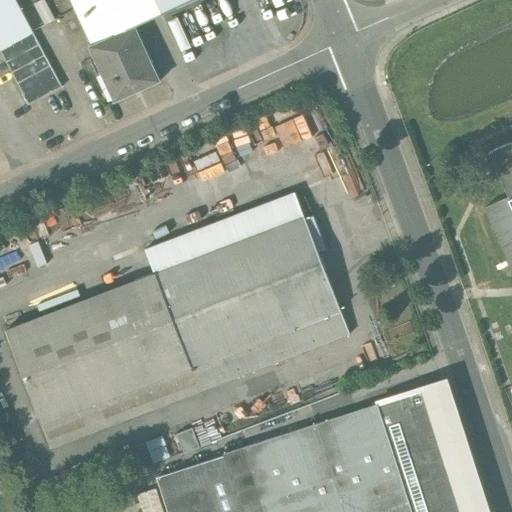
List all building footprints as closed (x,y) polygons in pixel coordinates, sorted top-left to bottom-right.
[(15,0),(0,0),(0,51),(29,106),(63,88),(15,0)] [(46,0),(42,0),(35,4),(46,24),(56,18),(46,0)] [(71,0),(90,44),(132,26),(192,0),(71,0)] [(90,44),(88,45),(113,100),(157,79),(132,26),(90,44)] [(511,142),(489,153),(509,197),(510,198),(511,197),(511,142)] [(295,193),(145,250),(154,274),(99,295),(144,413),(349,336),(318,254),(327,250),(314,216),(305,220),(295,193)] [(511,197),(510,198),(509,197),(485,208),(511,268),(511,197)] [(99,295),(5,330),(51,448),(144,413),(99,295)] [(377,402),(221,453),(222,454),(155,476),(166,511),(484,511),(440,380),(377,401),(377,402)] [(191,430),(176,435),(183,454),(198,448),(191,430)] [(151,441),(157,456),(172,450),(167,436),(151,441)]
